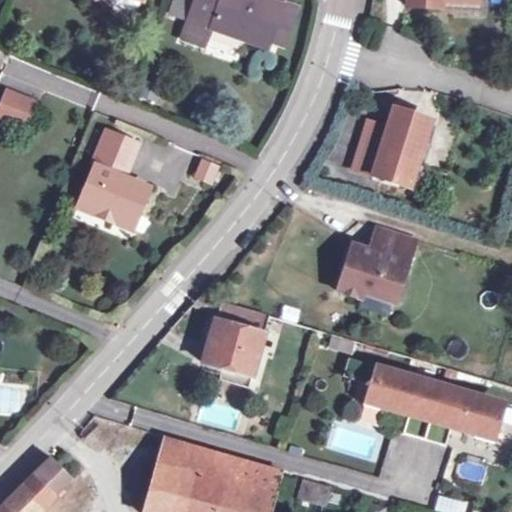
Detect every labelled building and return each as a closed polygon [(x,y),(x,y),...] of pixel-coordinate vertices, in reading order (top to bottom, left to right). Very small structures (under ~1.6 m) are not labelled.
[(212,0),(204,23),(229,34),(233,26),(281,44),(295,4),(285,0),(282,0),(282,4),(273,0),(212,0)] [(416,0),(415,14),(444,17),(446,7),(477,9),(477,0),(416,0)] [(477,0),(477,9),(486,9),(486,0),(477,0)] [(446,7),(444,17),(484,20),(486,9),(477,9),(446,7)] [(7,105),(0,123),(26,134),(34,116),(7,105)] [(410,193),(431,132),(432,129),(399,117),(393,135),(377,182),(410,193)] [(356,174),(377,182),(393,135),(372,128),(356,174)] [(438,134),(431,132),(410,193),(417,196),(438,134)] [(140,156),(110,143),(80,212),(98,220),(96,225),(116,233),(121,220),(138,227),(151,199),(125,188),(140,156)] [(204,171),(197,187),(214,194),(221,178),(204,171)] [(138,227),(121,220),(116,233),(132,241),(138,227)] [(360,249),(355,263),(364,267),(359,281),(350,279),(344,294),(365,302),(367,296),(395,307),(393,312),(399,313),(423,244),(383,232),(376,255),(360,249)] [(355,263),(350,279),(359,281),(364,267),(355,263)] [(367,296),(365,302),(362,309),(390,320),(393,312),(395,307),(367,296)] [(223,308),(202,302),(194,311),(220,319),(203,373),(223,378),(221,383),(250,392),(271,322),(223,308)] [(347,346),(333,342),(331,351),(345,355),(347,346)] [(354,348),(347,346),(345,355),(352,357),(354,348)] [(418,385),(377,373),(373,388),(368,387),(362,407),(384,414),(385,409),(409,415),(402,434),(423,441),(438,391),(418,385)] [(3,385),(5,416),(29,415),(28,383),(3,385)] [(438,391),(423,441),(444,447),(451,426),(474,432),(472,437),(495,444),(500,425),(495,423),(500,408),(459,396),(438,391)] [(503,426),(511,427),(511,409),(507,408),(503,426)] [(2,451),(0,455),(0,465),(7,468),(16,457),(2,451)] [(49,463),(24,487),(0,510),(0,511),(42,511),(71,482),(49,463)] [(155,467),(148,491),(166,496),(186,501),(192,476),(155,467)] [(161,511),(213,511),(221,483),(192,476),(186,501),(166,496),(161,511)] [(269,511),(273,496),(221,483),(213,511),(269,511)] [(142,511),(161,511),(166,496),(148,491),(142,511)]
